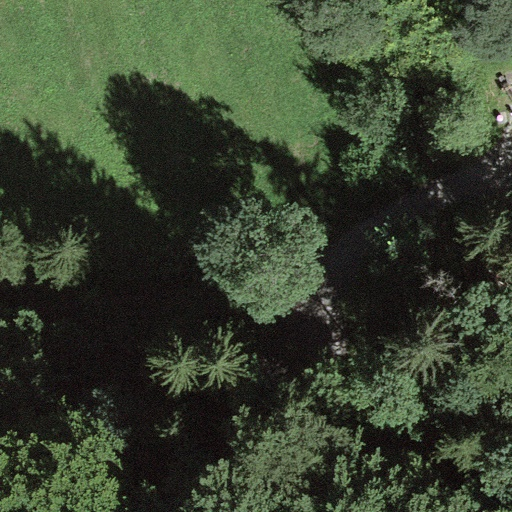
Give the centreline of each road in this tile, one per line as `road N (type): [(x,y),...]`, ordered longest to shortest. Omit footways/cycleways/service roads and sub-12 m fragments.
road 1 (track): [(327,321),(358,254),(410,206),(474,183),(511,187)]
road 2 (track): [(433,511),(340,386),(327,321)]
